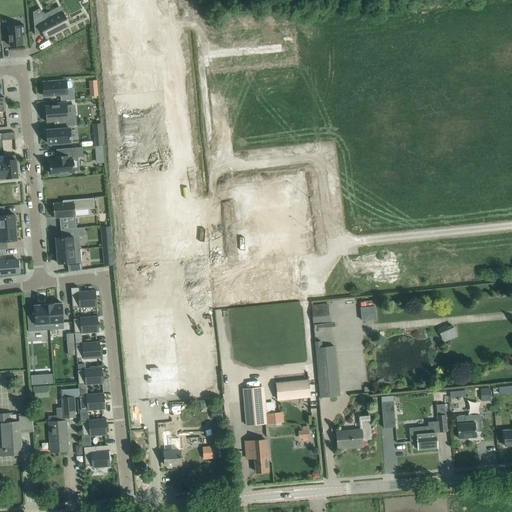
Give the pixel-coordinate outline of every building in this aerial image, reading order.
[(40,8),(33,12),(35,35),(43,30),(47,38),(69,26),(64,15),(62,13),(47,21),(43,14),(40,8)] [(24,25),(8,26),(10,46),(23,45),(22,35),(25,35),(24,25)] [(66,80),(43,82),(44,96),(67,94),(66,80)] [(90,96),(98,96),(97,88),(89,89),(90,96)] [(407,105),(388,107),(390,123),(400,122),(401,129),(410,128),(409,122),(419,121),(417,104),(421,104),(421,96),(407,97),(407,105)] [(68,119),(67,102),(58,103),(58,105),(45,106),(45,109),(43,110),(44,118),(46,118),(46,122),(65,120),(66,126),(74,126),(73,119),(68,119)] [(103,145),(102,134),(101,123),(94,124),(95,135),(96,145),(103,145)] [(48,130),(46,130),(47,142),(48,142),(48,144),(71,142),(70,128),(48,130)] [(82,147),(57,149),(58,157),(56,157),(56,161),(49,162),(50,174),(60,173),(60,176),(68,175),(68,172),(79,172),(78,158),(83,157),(82,147)] [(18,177),(15,155),(4,156),(4,160),(6,178),(18,177)] [(124,164),(125,181),(135,181),(134,164),(124,164)] [(63,202),(53,203),(54,218),(60,217),(75,216),(75,210),(89,209),(95,208),(94,197),(63,200),(63,202)] [(5,215),(4,206),(0,206),(0,228),(16,227),(15,214),(5,215)] [(76,220),(68,220),(69,228),(76,228),(76,220)] [(16,227),(0,228),(0,249),(8,249),(7,241),(17,240),(16,227)] [(66,237),(56,237),(57,250),(80,248),(79,236),(85,236),(84,227),(73,228),(65,229),(66,237)] [(112,236),(102,237),(102,247),(113,246),(112,236)] [(113,246),(102,247),(103,256),(113,255),(113,246)] [(80,248),(57,250),(58,263),(68,263),(68,271),(82,270),(80,248)] [(18,260),(0,261),(0,274),(19,273),(18,260)] [(258,271),(232,273),(233,281),(230,282),(231,296),(299,290),(296,263),(257,266),(258,271)] [(120,300),(135,300),(134,285),(120,285),(120,300)] [(79,287),(71,288),(72,307),(96,305),(95,291),(79,292),(79,287)] [(34,308),(27,309),(28,331),(50,329),(48,303),(41,304),(34,305),(34,308)] [(62,303),(48,304),(50,330),(64,329),(62,303)] [(330,321),(328,303),(311,305),(313,323),(330,321)] [(363,307),(366,321),(381,318),(378,305),(363,307)] [(97,316),(73,318),(74,333),(98,331),(97,317),(97,316)] [(176,323),(146,326),(152,397),(185,395),(182,359),(179,359),(176,323)] [(457,324),(442,329),(446,341),(461,336),(457,324)] [(99,342),(75,344),(77,358),(101,357),(99,343),(99,342)] [(315,348),(319,387),(320,397),(339,395),(334,346),(321,347),(315,348)] [(101,368),(77,370),(79,384),(103,382),(101,369),(101,368)] [(200,374),(200,386),(215,385),(214,374),(200,374)] [(39,375),(31,375),(31,385),(40,384),(39,375)] [(278,399),(310,396),(308,380),(276,383),(278,399)] [(261,387),(243,389),(246,425),(264,423),(263,413),(261,387)] [(489,387),(481,388),(482,401),(490,400),(489,387)] [(62,407),(56,407),(57,415),(57,418),(63,418),(66,418),(73,417),(75,417),(74,397),(78,397),(78,395),(77,389),(61,390),(62,397),(61,397),(62,407)] [(104,393),(80,395),(81,410),(88,409),(105,408),(104,394),(104,393)] [(393,402),(381,403),(383,428),(395,427),(393,402)] [(445,404),(436,405),(437,415),(437,421),(438,431),(438,432),(447,431),(446,414),(445,404)] [(278,412),(263,413),(264,423),(279,422),(278,412)] [(12,413),(0,413),(0,449),(0,455),(22,454),(20,432),(33,431),(32,416),(21,417),(21,414),(12,414),(12,413)] [(480,414),(456,416),(457,424),(457,428),(458,438),(476,436),(476,431),(481,431),(480,414)] [(57,415),(48,416),(49,422),(50,442),(51,452),(68,451),(67,441),(66,421),(64,421),(63,418),(57,418),(57,415)] [(359,417),(361,430),(336,432),(338,447),(348,446),(348,448),(363,446),(362,440),(365,440),(368,439),(370,436),(371,433),(370,430),(371,430),(370,416),(359,417)] [(106,419),(82,421),(83,435),(90,435),(107,434),(106,420),(106,419)] [(428,425),(409,427),(410,441),(417,440),(417,442),(419,442),(420,449),(438,447),(437,437),(436,432),(438,431),(437,421),(428,421),(428,425)] [(222,426),(211,427),(212,436),(223,436),(222,426)] [(302,441),(312,439),(309,426),(299,428),(302,441)] [(165,442),(163,442),(164,451),(164,452),(165,465),(181,464),(180,443),(179,438),(165,439),(165,442)] [(246,441),(246,449),(247,459),(255,458),(256,472),(268,471),(267,461),(266,439),(246,441)] [(91,446),(84,447),(85,465),(92,465),(92,467),(96,466),(96,468),(104,468),(104,466),(109,465),(108,452),(108,451),(96,452),(96,446),(91,446)]
